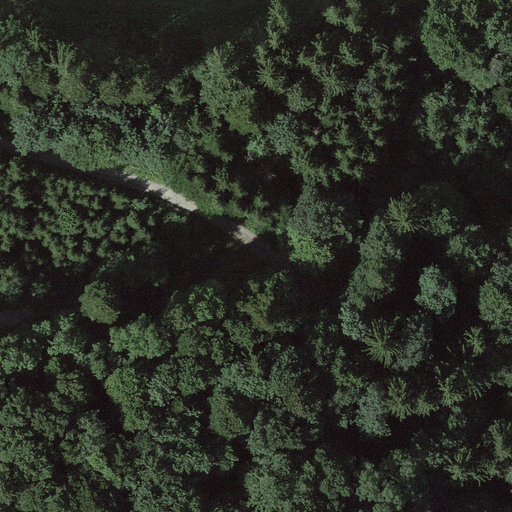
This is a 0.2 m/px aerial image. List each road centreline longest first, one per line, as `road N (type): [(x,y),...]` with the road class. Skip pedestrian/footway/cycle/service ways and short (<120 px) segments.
road 1 (track): [(446,511),(444,451),(355,326),(255,241),(0,139)]
road 2 (track): [(255,241),(126,303),(0,322)]
